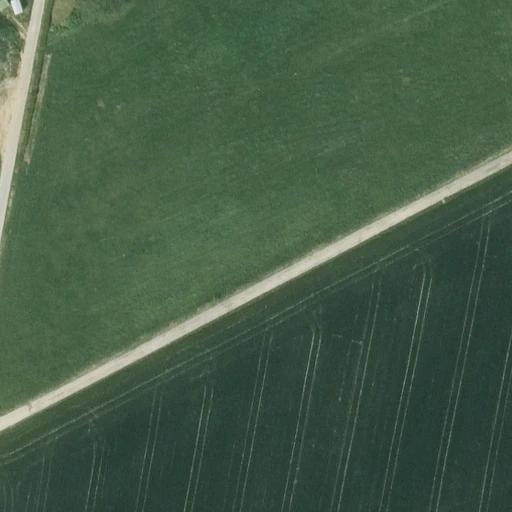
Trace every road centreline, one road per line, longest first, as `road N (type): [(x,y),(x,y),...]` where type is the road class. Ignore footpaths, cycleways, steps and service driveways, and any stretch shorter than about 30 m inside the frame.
road 1 (track): [(511,156),(0,429)]
road 2 (track): [(38,0),(0,204)]
